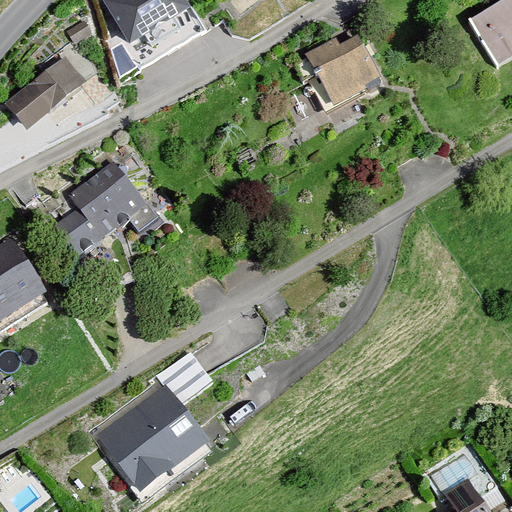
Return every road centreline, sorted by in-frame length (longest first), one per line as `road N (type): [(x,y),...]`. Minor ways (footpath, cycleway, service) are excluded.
road 1 (residential): [(0,447),(511,137)]
road 2 (residential): [(0,179),(328,0)]
